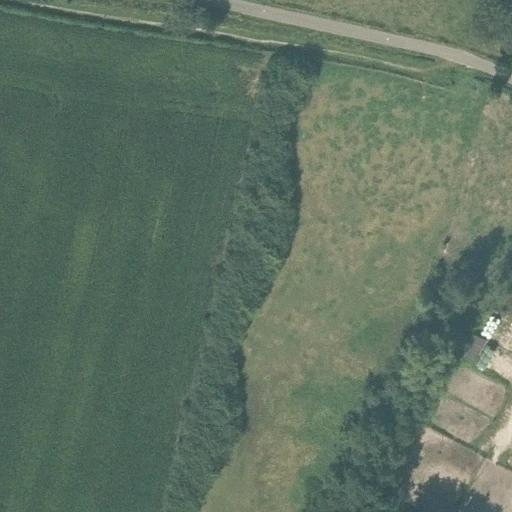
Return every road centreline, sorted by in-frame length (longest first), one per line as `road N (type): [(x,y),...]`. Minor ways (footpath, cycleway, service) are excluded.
road 1 (unknown): [(432,68),(0,0)]
road 2 (unclassified): [(511,79),(427,48),(204,0)]
